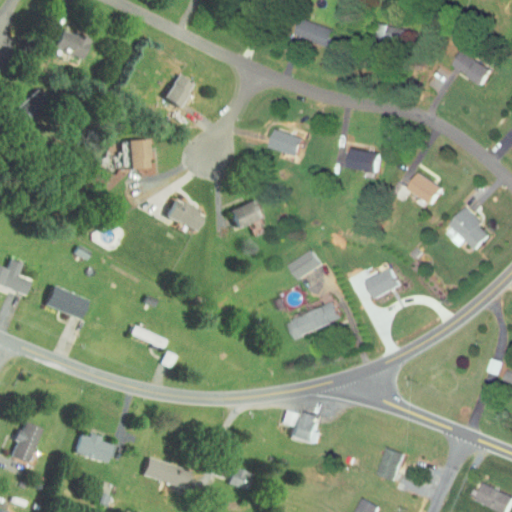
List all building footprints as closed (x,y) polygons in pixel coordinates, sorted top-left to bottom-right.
[(321,39),(325,22),(291,14),(288,31),(321,39)] [(368,35),(395,38),(397,20),(370,18),(368,35)] [(73,53),(81,36),(54,23),(46,41),(73,53)] [(484,64),(453,44),(443,59),(474,79),(484,64)] [(185,78),(170,68),(154,91),(169,101),(185,78)] [(295,131),(267,123),(262,141),(289,149),(295,131)] [(120,163),(140,162),(140,133),(119,134),(120,163)] [(341,162),(369,165),(371,146),(343,143),(341,162)] [(436,182),(412,166),(401,183),(424,198),(436,182)] [(156,211),(188,226),(196,208),(165,193),(156,211)] [(220,204),(228,223),(254,211),(247,193),(220,204)] [(451,240),(456,234),(467,244),(481,229),(470,219),(473,216),(458,202),(435,226),(451,240)] [(244,231),(256,226),(251,213),(239,219),(244,231)] [(290,273),(312,258),(302,243),(280,259),(290,273)] [(0,283),(16,289),(22,274),(8,269),(12,257),(0,253),(0,283)] [(392,281),(385,263),(359,273),(367,291),(392,281)] [(36,299),(71,314),(79,295),(44,280),(36,299)] [(277,315),(283,333),(332,315),(325,298),(277,315)] [(511,371),(497,366),(495,374),(511,380),(511,371)] [(288,407),(276,404),(273,417),(286,420),(288,407)] [(309,409),(292,404),(284,430),(302,435),(309,409)] [(2,452),(21,457),(31,421),(12,416),(2,452)] [(98,457),(103,438),(90,435),(91,432),(71,426),(65,447),(98,457)] [(367,468),(383,475),(395,449),(378,441),(367,468)] [(133,469),(177,483),(183,466),(139,452),(133,469)] [(219,478),(239,485),(244,468),(224,462),(219,478)] [(466,494),(498,508),(505,491),(473,478),(466,494)] [(341,511),(364,511),(370,500),(350,491),(341,511)]
